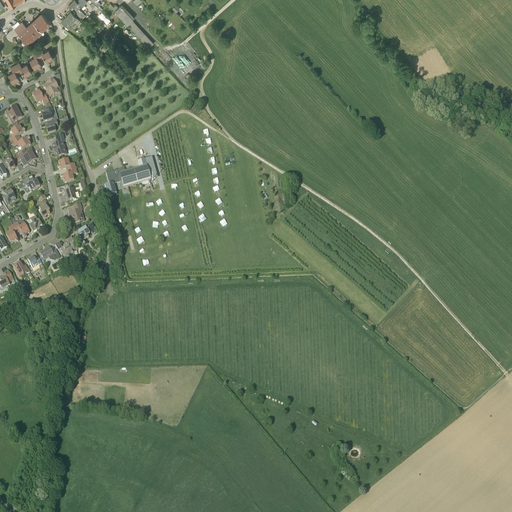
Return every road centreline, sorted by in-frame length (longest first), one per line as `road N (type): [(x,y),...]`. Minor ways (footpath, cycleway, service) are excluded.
road 1 (unclassified): [(45,511),(77,319),(109,251),(51,9)]
road 2 (track): [(148,136),(187,111),(346,214),(393,250),(508,376)]
road 3 (residential): [(0,266),(53,234),(58,213),(49,169)]
